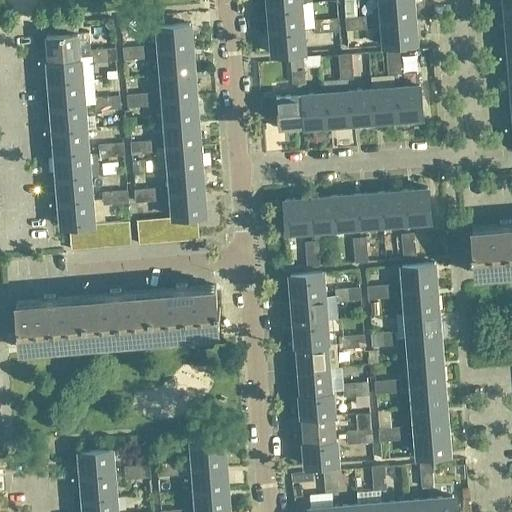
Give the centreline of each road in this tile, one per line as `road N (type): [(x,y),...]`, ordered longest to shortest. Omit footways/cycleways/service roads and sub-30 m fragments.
road 1 (residential): [(239,171),(470,151),(459,0)]
road 2 (residential): [(269,511),(246,258)]
road 3 (residential): [(22,275),(246,258)]
road 4 (residential): [(0,229),(13,228),(0,48)]
road 5 (residential): [(239,171),(225,0)]
road 6 (residential): [(492,368),(503,511)]
